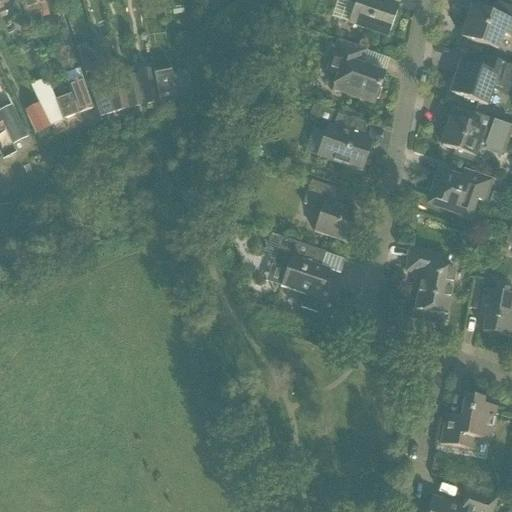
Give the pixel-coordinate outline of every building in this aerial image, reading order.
[(21,0),(25,10),(36,6),(33,0),(21,0)] [(387,38),(397,8),(378,1),(377,0),(338,0),(338,1),(354,7),(349,24),(387,38)] [(511,38),(511,9),(494,4),(490,16),(471,9),(460,38),(498,53),(505,36),(511,38)] [(207,9),(197,15),(202,24),(212,19),(207,9)] [(373,106),(384,76),(360,67),(365,52),(336,43),(325,72),(337,76),(332,91),(373,106)] [(95,49),(78,55),(84,74),(101,68),(95,49)] [(460,64),(450,94),(468,101),(488,107),(494,89),(508,93),(511,81),(511,68),(495,63),(487,60),(487,62),(482,60),(483,59),(475,56),(471,68),(460,64)] [(170,67),(153,69),(158,104),(174,100),(170,67)] [(151,70),(138,73),(145,106),(157,103),(151,70)] [(136,76),(121,79),(129,109),(143,106),(136,76)] [(63,122),(54,101),(46,80),(30,87),(39,107),(49,128),(63,122)] [(80,81),(67,85),(71,95),(73,103),(78,115),(90,111),(80,81)] [(108,91),(114,113),(128,110),(121,81),(114,82),(116,89),(108,91)] [(114,114),(106,91),(91,96),(99,118),(114,114)] [(71,95),(54,101),(63,122),(78,115),(73,103),(71,95)] [(312,105),(307,119),(315,122),(312,130),(325,135),(317,157),(342,166),(360,173),(371,144),(360,140),(358,135),(358,134),(362,132),(363,132),(366,125),(357,122),(339,115),(320,108),(312,105)] [(0,112),(0,118),(13,144),(25,138),(10,107),(0,112)] [(35,135),(49,128),(39,107),(25,114),(35,135)] [(450,121),(441,147),(455,152),(454,156),(472,162),(473,158),(478,144),(482,146),(484,145),(502,144),(504,137),(509,139),(511,139),(511,129),(493,122),(474,116),(473,117),(479,119),(475,130),(450,121)] [(439,175),(429,205),(448,212),(467,218),(473,201),(485,205),(491,187),(506,192),(508,186),(493,181),(482,177),(463,171),(462,173),(466,174),(463,183),(439,175)] [(344,194),(325,188),(310,183),(301,209),(312,213),(310,220),(317,222),(313,233),(346,244),(357,215),(333,206),(337,194),(343,196),(344,194)] [(236,227),(226,229),(228,238),(238,235),(236,227)] [(281,240),(272,265),(286,270),(280,288),(305,296),(301,309),(312,313),(331,319),(342,286),(326,280),(329,272),(320,269),(325,255),(306,248),(281,240)] [(446,317),(449,297),(453,273),(441,270),(443,257),(409,251),(405,273),(420,276),(414,311),(446,317)] [(510,338),(511,330),(511,298),(492,294),(494,283),(473,279),(467,310),(479,312),(478,317),(485,318),(482,333),(510,338)] [(490,443),(496,409),(482,407),(483,401),(463,398),(459,419),(445,417),(439,446),(472,452),(475,440),(490,443)] [(492,511),(497,499),(465,489),(459,508),(431,498),(425,511),(492,511)]
